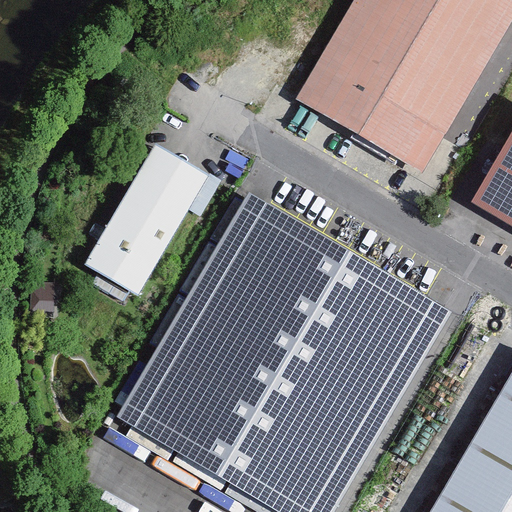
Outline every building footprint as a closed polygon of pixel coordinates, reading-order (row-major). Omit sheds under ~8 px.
[(511,0),(351,0),(298,91),(426,166),(511,20),(511,0)] [(511,128),(475,192),(511,213),(511,128)] [(157,137),(88,256),(143,289),(213,169),(157,137)] [(257,511),(328,511),(448,311),(241,189),(103,421),(257,511)] [(53,310),(55,284),(36,283),(35,309),(53,310)] [(511,511),(511,365),(425,511),(511,511)]
